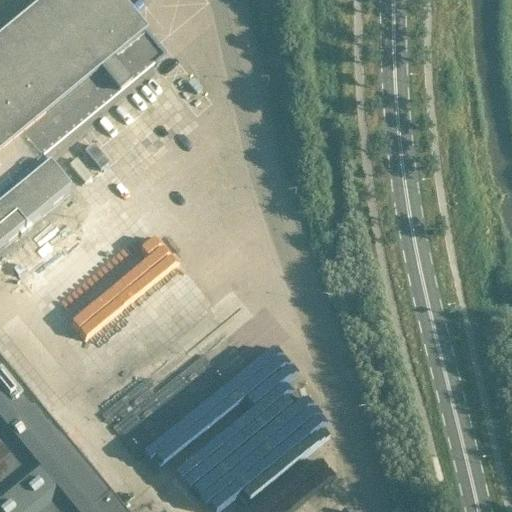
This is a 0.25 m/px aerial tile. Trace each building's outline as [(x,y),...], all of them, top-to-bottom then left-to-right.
[(56,0),(0,46),(0,256),(70,199),(42,165),(165,65),(111,0),(56,0)] [(107,187),(83,209),(99,225),(122,204),(107,187)] [(106,316),(88,330),(100,347),(143,314),(123,287),(98,306),(106,316)] [(283,399),(299,382),(288,372),(273,357),(262,363),(219,407),(223,404),(197,430),(209,442),(217,437),(225,446),(255,430),(260,424),(259,424),(276,407),(281,404),(291,414),(283,399)] [(0,511),(113,511),(108,506),(100,511),(61,511),(55,504),(77,485),(29,427),(6,445),(0,437),(0,511)]
